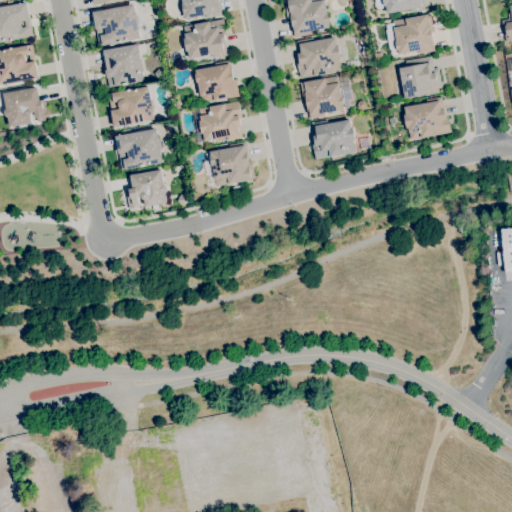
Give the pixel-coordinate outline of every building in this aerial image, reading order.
[(186,19),(185,14),(184,14),(182,4),(183,4),(182,0),(219,0),(221,5),(219,5),(221,12),(222,11),(223,15),(206,18),(205,15),(186,19)] [(294,37),(291,18),(288,19),(286,10),(284,0),(324,0),(327,13),(328,13),(330,23),(329,23),(330,27),(310,31),(311,34),(294,37)] [(387,13),(386,7),(378,9),(375,7),(374,4),(375,2),(374,0),(423,0),(425,10),(410,13),(409,9),(387,13)] [(0,42),(0,6),(27,2),(31,20),(30,20),(34,36),(28,37),(28,36),(0,42)] [(99,45),(96,29),(93,12),(134,4),(135,12),(136,11),(138,18),(136,18),(140,38),(105,45),(105,44),(99,45)] [(511,39),(505,41),(501,20),(508,19),(507,13),(510,12),(508,5),(511,4),(511,39)] [(399,54),(398,52),(392,53),(391,49),(390,49),(386,30),(387,30),(386,25),(392,23),(392,21),(430,14),(434,31),(431,32),(434,50),(419,54),(418,50),(399,54)] [(190,59),(188,51),(187,51),(184,39),(186,38),(184,26),(196,23),(196,24),(210,21),(224,19),(226,32),(225,32),(227,42),(223,43),(225,52),(227,52),(227,55),(213,58),(212,54),(190,59)] [(300,78),(299,72),(296,61),(299,60),(298,53),(299,53),(296,41),(312,38),(313,41),(335,36),(337,44),(338,44),(341,58),(339,59),(340,63),(341,71),(329,73),(317,76),(317,75),(300,78)] [(109,88),(105,70),(107,70),(103,50),(136,43),(136,45),(144,43),(147,56),(140,57),(141,60),(139,61),(143,81),(109,88)] [(0,84),(0,50),(28,44),(31,59),(28,59),(28,62),(35,61),(38,77),(0,84)] [(405,98),(399,69),(406,68),(405,61),(431,56),(434,68),(438,67),(442,87),(438,88),(439,92),(405,98)] [(202,103),(200,96),(201,96),(198,82),(197,82),(195,74),(196,74),(196,69),(215,66),(215,63),(230,60),(231,63),(230,63),(231,71),(232,71),(234,81),(233,81),(234,86),(237,86),(239,96),(233,97),(214,101),(202,103)] [(157,78),(154,73),(158,68),(163,71),(162,77),(157,78)] [(310,119),(308,111),(306,99),(303,100),(300,82),(304,82),(325,78),(337,76),(338,76),(343,75),(345,82),(348,81),(352,99),(348,100),(349,106),(343,107),(344,109),(324,113),(325,116),(310,119)] [(114,127),(108,94),(112,93),(148,86),(152,106),(153,106),(155,112),(153,112),(155,119),(114,127)] [(10,127),(8,118),(5,115),(4,111),(6,108),(4,93),(37,87),(40,100),(42,100),(42,103),(43,102),(45,110),(48,109),(50,120),(38,122),(37,118),(35,118),(34,112),(32,113),(30,115),(32,123),(10,127)] [(411,140),(409,133),(408,128),(406,128),(404,115),(406,115),(405,107),(427,103),(426,100),(441,97),(445,117),(447,116),(450,132),(411,140)] [(205,142),(203,133),(202,133),(199,121),(201,120),(199,109),(239,101),(241,114),(239,115),(241,125),(238,125),(240,134),(242,134),(243,137),(227,140),(226,138),(205,142)] [(316,160),(314,152),(313,152),(312,143),(315,142),(312,122),(327,120),(328,123),(350,119),(351,127),(353,127),(355,140),(354,140),(356,152),(344,154),(330,157),(316,160)] [(121,170),(118,151),(115,136),(156,128),(158,136),(159,136),(160,142),(159,142),(162,162),(125,169),(121,170)] [(216,186),(215,177),(214,177),(212,166),(210,155),(210,151),(229,148),(229,145),(245,142),(246,145),(245,145),(246,152),(248,152),(250,164),(249,164),(252,179),(231,183),(216,186)] [(129,209),(125,190),(131,189),(131,188),(132,188),(130,175),(161,169),(164,184),(167,186),(168,190),(166,193),(167,202),(146,206),(144,196),(138,198),(140,203),(139,203),(139,207),(129,209)] [(182,206),(177,201),(180,194),(187,195),(189,202),(182,206)] [(511,272),(505,273),(504,265),(498,265),(497,253),(503,252),(501,229),(511,228),(511,272)] [(325,475),(321,434),(306,436),(310,477),(325,475)] [(319,511),(334,511),(328,481),(314,485),(319,511)]
